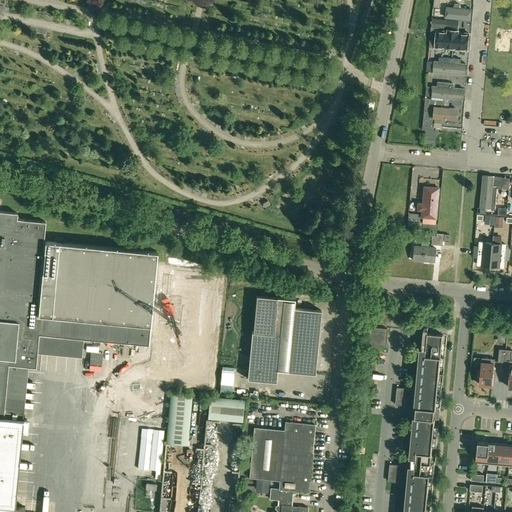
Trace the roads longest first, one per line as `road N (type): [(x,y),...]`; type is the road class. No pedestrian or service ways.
road 1 (unclassified): [(348,278),(0,180)]
road 2 (unclassified): [(326,511),(348,278)]
road 3 (residential): [(374,153),(405,0)]
road 4 (unclassified): [(348,278),(374,153)]
road 5 (residential): [(476,126),(488,0)]
